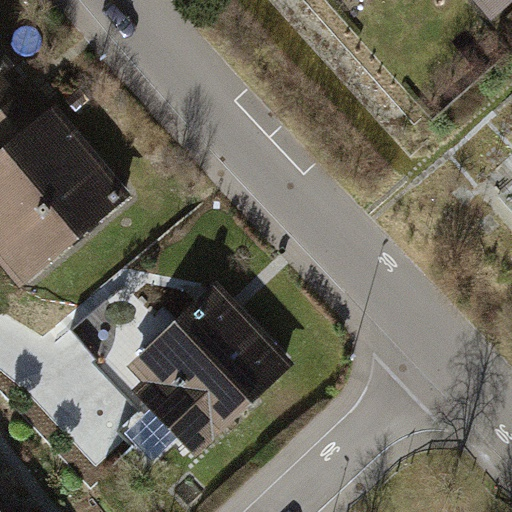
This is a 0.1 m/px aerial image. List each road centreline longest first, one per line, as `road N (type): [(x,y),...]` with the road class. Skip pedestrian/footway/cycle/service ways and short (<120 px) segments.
road 1 (residential): [(449,357),(129,0)]
road 2 (residential): [(449,357),(284,511)]
